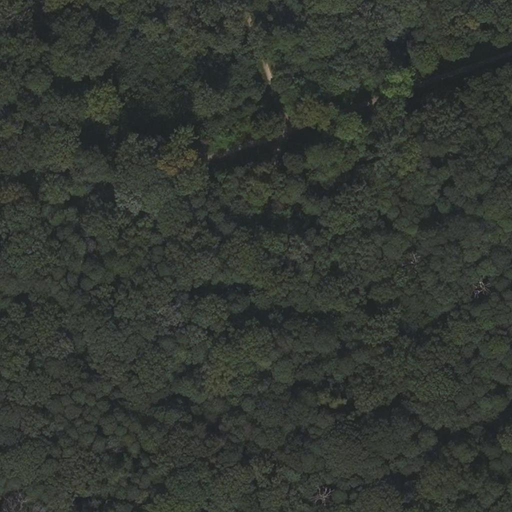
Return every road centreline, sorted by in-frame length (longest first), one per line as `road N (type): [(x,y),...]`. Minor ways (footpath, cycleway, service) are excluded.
road 1 (unclassified): [(0,233),(511,52)]
road 2 (track): [(188,511),(287,131),(243,0)]
